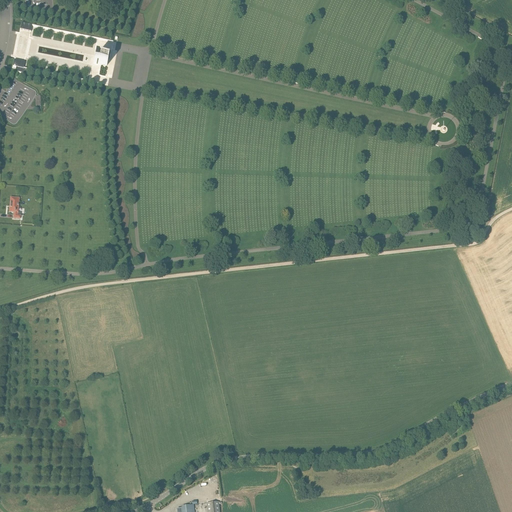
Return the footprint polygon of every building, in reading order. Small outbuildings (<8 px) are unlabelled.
[(30,31),(32,25),(21,23),(20,29),(30,31)] [(94,57),(93,63),(100,65),(106,66),(108,60),(101,58),(94,57)] [(23,69),(24,62),(14,60),(12,67),(16,67),(15,72),(20,73),(21,68),(23,69)] [(38,102),(45,106),(46,104),(44,102),(46,100),(41,97),(38,102)] [(19,198),(15,198),(10,198),(9,212),(14,213),(13,218),(20,219),(20,213),(18,213),(19,198)] [(219,511),(219,502),(207,504),(207,511),(219,511)]
